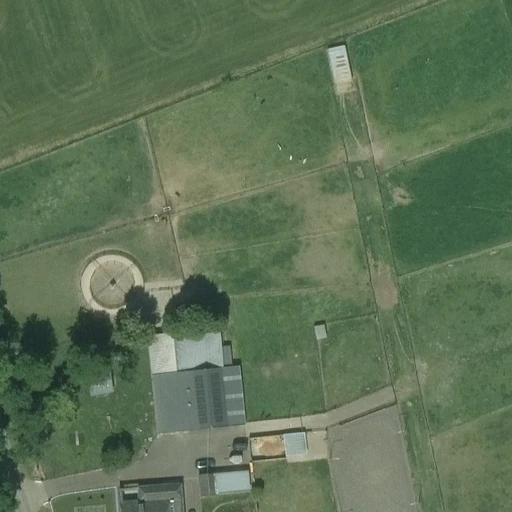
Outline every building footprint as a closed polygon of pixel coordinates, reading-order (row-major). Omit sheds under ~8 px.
[(343,46),(326,49),(334,85),(350,82),(343,46)] [(157,436),(245,426),(239,368),(151,378),(157,436)] [(90,399),(113,394),(110,381),(87,385),(90,399)] [(283,436),(286,458),(306,455),(303,434),(283,436)] [(282,436),(252,438),(253,455),(282,454),(282,436)] [(217,496),(249,492),(247,471),(197,476),(199,498),(217,497),(217,496)] [(136,490),(137,504),(119,506),(119,511),(167,511),(167,502),(180,501),(179,487),(136,490)]
